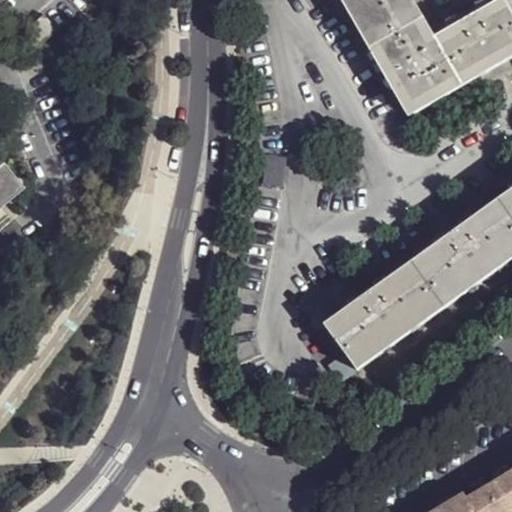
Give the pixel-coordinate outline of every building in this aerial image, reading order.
[(435,33),(425,14),(416,0),(344,0),(370,45),(389,79),(409,114),(463,82),(435,33)] [(511,54),(511,10),(506,0),(493,0),(435,33),(463,82),(511,54)] [(42,23),(13,46),(28,64),(57,39),(42,23)] [(511,186),(498,197),(455,228),(412,259),(369,290),(326,321),(346,349),(357,365),(358,365),(444,303),(511,254),(511,186)] [(0,227),(17,212),(0,192),(0,227)] [(357,365),(346,349),(330,360),(342,376),(357,365)] [(511,470),(495,481),(511,511),(511,470)] [(511,511),(494,481),(468,496),(477,511),(511,511)] [(477,511),(468,496),(465,490),(435,507),(438,511),(477,511)]
